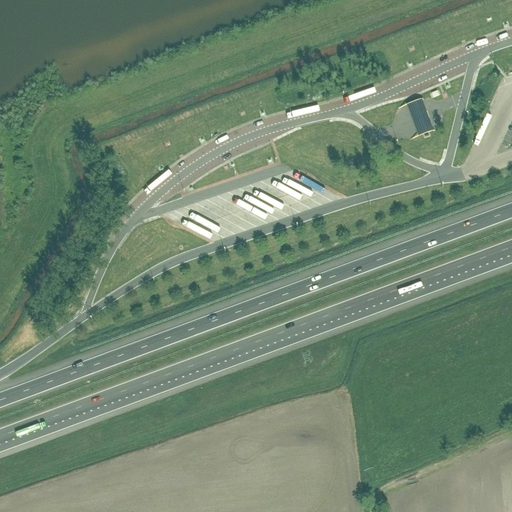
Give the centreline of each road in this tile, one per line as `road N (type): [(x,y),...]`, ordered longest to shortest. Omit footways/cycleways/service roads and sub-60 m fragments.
road 1 (motorway): [(511,209),(0,399)]
road 2 (motorway): [(0,437),(511,248)]
road 3 (track): [(511,431),(378,491),(371,511)]
